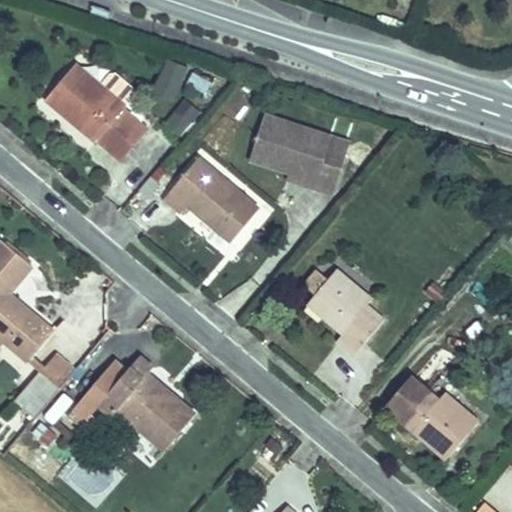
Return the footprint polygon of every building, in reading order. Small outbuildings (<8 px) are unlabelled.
[(149,121),(186,133),(196,104),(178,98),(188,65),(169,59),(149,121)] [(46,102),(62,116),(68,109),(92,128),(86,136),(98,146),(101,142),(125,163),(150,134),(126,114),(130,109),(139,99),(138,94),(121,79),(116,80),(107,90),(77,66),(46,102)] [(193,72),(188,85),(206,92),(211,79),(193,72)] [(68,109),(62,116),(86,136),(92,128),(68,109)] [(340,136),(275,118),(262,164),(302,175),(326,182),(324,189),(345,194),(354,161),(335,155),(340,136)] [(359,142),(340,136),(335,155),(354,161),(359,142)] [(204,164),(171,202),(185,215),(192,207),(237,245),(263,214),(204,164)] [(326,182),(302,175),(300,182),(324,189),(326,182)] [(61,327),(18,289),(42,262),(14,238),(0,255),(0,323),(14,335),(38,355),(61,327)] [(321,293),(316,299),(351,329),(341,339),(358,352),(385,319),(370,305),(377,297),(342,267),(335,276),(324,267),(309,282),(321,293)] [(14,335),(0,323),(0,342),(5,347),(14,335)] [(72,383),(88,364),(69,348),(53,367),(72,383)] [(136,364),(105,400),(118,412),(127,401),(173,441),(198,410),(153,372),(162,362),(148,350),(136,364)] [(95,412),(105,400),(136,364),(126,356),(85,403),(95,412)] [(45,414),(72,383),(53,367),(47,374),(26,398),(45,414)] [(391,399),(417,421),(424,413),(457,440),(481,410),(450,383),(444,390),(417,368),(391,399)] [(95,412),(85,403),(77,411),(88,420),(95,412)] [(457,440),(424,413),(417,421),(449,449),(457,440)] [(52,416),(41,428),(59,443),(69,431),(52,416)] [(493,493),(477,511),(503,511),(509,506),(493,493)] [(305,511),(307,511),(295,500),(284,511),(305,511)]
